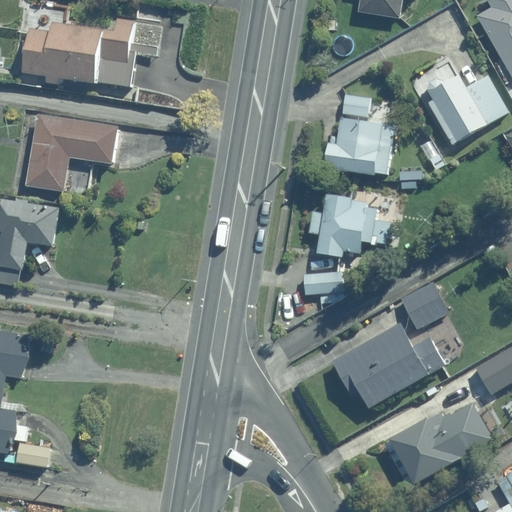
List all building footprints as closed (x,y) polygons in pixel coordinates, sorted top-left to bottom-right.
[(364,0),(363,17),(405,20),(407,1),(420,2),(419,0),(364,0)] [(511,0),(486,0),(492,11),(481,17),(511,76),(511,0)] [(33,30),(26,74),(51,78),(50,86),(66,88),(67,80),(133,90),(139,52),(158,55),(163,24),(116,17),(114,33),(55,25),(54,33),(33,30)] [(429,102),(454,148),(511,116),(511,113),(491,75),(470,87),(464,76),(450,84),(449,84),(448,83),(447,83),(446,83),(445,83),(444,83),(443,83),(442,83),(441,83),(440,84),(439,84),(438,84),(437,85),(436,85),(435,86),(434,87),(433,87),(433,88),(432,89),(431,89),(431,90),(430,91),(430,92),(429,93),(429,94),(429,95),(428,96),(428,97),(428,98),(428,99),(428,100),(428,101),(429,102)] [(345,94),(342,122),(339,149),(333,148),(330,172),(392,180),(398,129),(369,126),(372,97),(345,94)] [(119,167),(124,131),(41,119),(31,188),(73,194),(78,161),(119,167)] [(324,237),(321,256),(349,261),(350,253),(367,256),(369,245),(393,249),(397,225),(378,221),(381,206),(331,197),(328,214),(314,212),(310,235),(324,237)] [(31,246),(34,247),(58,250),(64,211),(0,202),(0,232),(6,233),(2,266),(0,265),(0,282),(22,286),(24,272),(27,272),(31,246)] [(307,298),(323,298),(345,297),(345,274),(306,274),(307,298)] [(437,281),(403,299),(419,331),(453,313),(437,281)] [(404,326),(334,362),(355,402),(368,395),(374,407),(453,366),(439,340),(417,352),(404,326)] [(0,329),(0,401),(5,403),(10,374),(26,376),(32,335),(0,329)] [(56,336),(45,334),(43,350),(54,351),(56,336)] [(511,375),(500,354),(465,372),(479,400),(511,382),(511,375)] [(0,401),(0,449),(16,452),(18,437),(29,439),(31,425),(20,424),(21,410),(5,407),(5,403),(0,401)] [(393,441),(421,488),(499,442),(476,402),(450,417),(446,410),(393,441)] [(54,445),(24,440),(21,461),(51,465),(54,445)] [(511,511),(511,470),(498,479),(511,503),(498,511),(511,511)]
